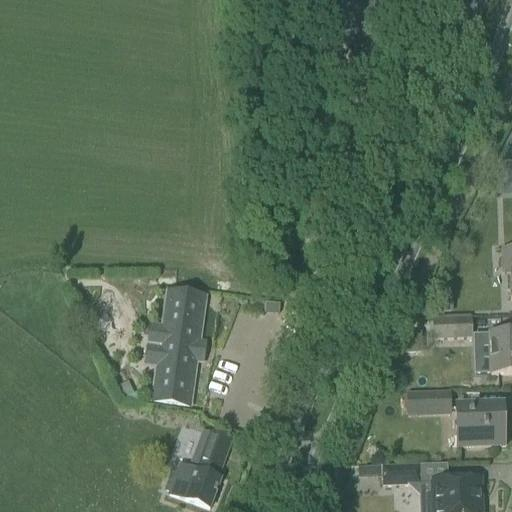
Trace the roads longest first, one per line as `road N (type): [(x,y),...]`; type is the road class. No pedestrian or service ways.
road 1 (secondary): [(378,319),(511,0)]
road 2 (secondary): [(477,0),(349,305)]
road 3 (track): [(318,290),(282,0)]
road 4 (secondary): [(349,305),(261,511)]
road 5 (secondary): [(300,511),(378,319)]
